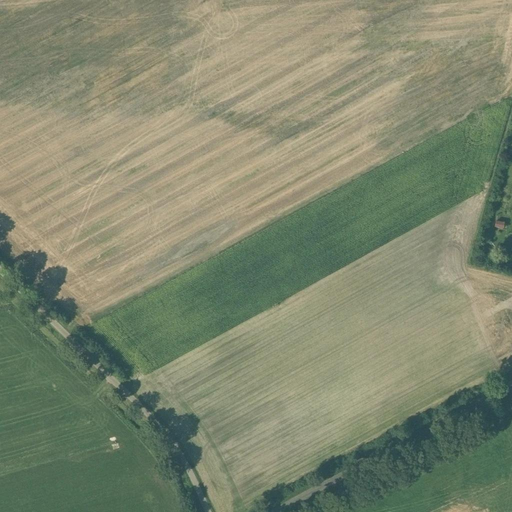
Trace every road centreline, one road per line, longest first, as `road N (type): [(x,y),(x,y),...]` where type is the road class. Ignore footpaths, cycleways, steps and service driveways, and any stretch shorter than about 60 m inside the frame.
road 1 (unclassified): [(200,511),(157,429),(0,276)]
road 2 (unclassified): [(273,511),(511,382)]
